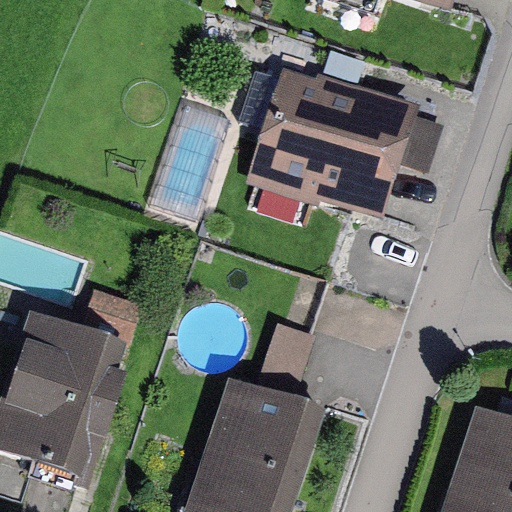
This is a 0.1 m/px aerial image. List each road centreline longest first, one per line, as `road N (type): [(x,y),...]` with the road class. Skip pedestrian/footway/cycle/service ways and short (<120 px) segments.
road 1 (residential): [(444,294),(374,511)]
road 2 (residential): [(511,93),(444,294)]
